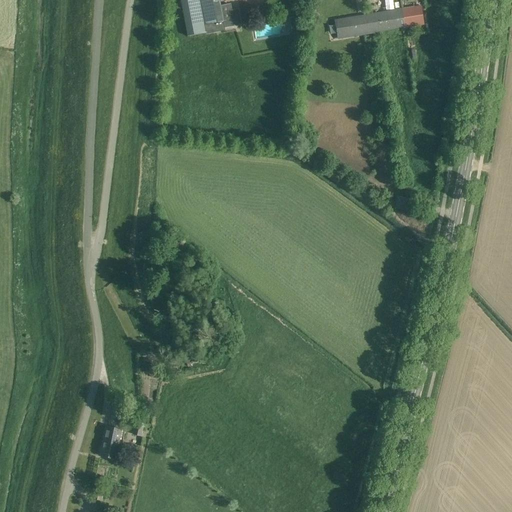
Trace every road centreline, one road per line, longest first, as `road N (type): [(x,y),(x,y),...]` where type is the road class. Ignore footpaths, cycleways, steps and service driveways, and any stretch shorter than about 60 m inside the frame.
road 1 (secondary): [(383,511),(450,248),(490,0)]
road 2 (unclassified): [(130,0),(103,212),(87,259)]
road 3 (unclassified): [(87,259),(98,0)]
road 4 (unclassified): [(62,511),(98,361),(87,259)]
